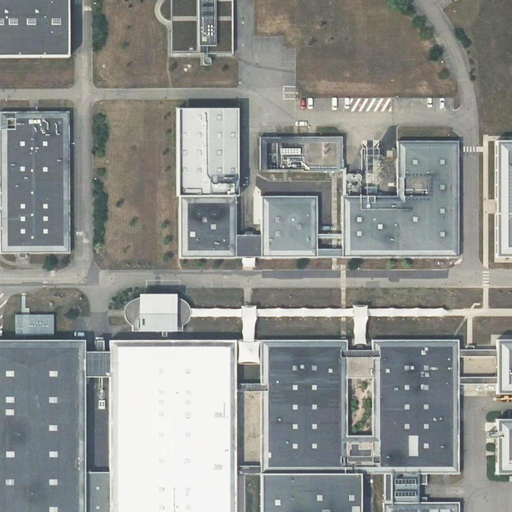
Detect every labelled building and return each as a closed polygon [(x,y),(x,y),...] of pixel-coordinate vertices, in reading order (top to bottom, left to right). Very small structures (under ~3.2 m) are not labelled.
[(0,0),(0,56),(68,57),(67,0),(0,0)] [(173,20),(172,0),(163,0),(162,1),(162,2),(161,2),(161,3),(159,5),(159,7),(158,8),(158,9),(158,10),(159,12),(159,14),(160,14),(160,15),(161,17),(163,18),(165,19),(166,20),(167,20),(169,20),(170,20),(173,20)] [(172,0),(173,20),(173,32),(169,32),(169,54),(231,53),(230,0),(172,0)] [(237,108),(177,109),(178,196),(180,196),(238,196),(237,108)] [(26,253),(70,253),(69,112),(0,112),(0,246),(0,253),(19,253),(26,253)] [(276,137),(260,137),(260,166),(277,166),(276,137)] [(303,171),(342,171),(342,137),(276,137),(277,166),(277,169),(302,169),(303,171)] [(335,257),(458,257),(458,141),(397,141),(397,196),(342,196),(342,249),(317,249),(317,196),(261,196),(261,234),(236,234),(238,196),(180,196),(179,257),(335,257)] [(511,143),(498,143),(498,259),(511,258),(511,143)] [(130,324),(131,329),(181,329),(180,324),(181,324),(183,322),(186,320),(188,317),(189,314),(189,308),(188,305),(183,300),(176,296),(174,296),(173,295),(171,295),(169,294),(168,294),(166,294),(146,293),(145,294),(144,294),(141,295),(140,295),(128,300),(126,301),(124,305),(122,310),(122,313),(124,317),(125,320),(128,322),(130,324)] [(52,336),(53,315),(14,314),(14,336),(52,336)] [(511,337),(498,337),(498,392),(511,392),(511,337)] [(235,511),(235,474),(260,473),(361,474),(384,474),(391,474),(426,474),(458,474),(459,339),(372,339),(372,350),(363,350),(363,344),(355,344),(355,350),(347,350),(347,340),(343,340),(260,340),(260,383),(235,383),(235,340),(109,340),(109,351),(103,351),(103,340),(95,340),(95,351),(84,351),(84,340),(0,339),(0,511),(235,511)] [(511,470),(511,415),(498,415),(497,470),(511,470)] [(360,511),(361,474),(260,473),(259,511),(360,511)] [(383,502),(382,511),(458,511),(459,502),(425,502),(416,502),(415,502),(391,502),(391,474),(384,474),(384,502),(383,502)] [(426,474),(391,474),(391,502),(415,502),(415,484),(426,484),(426,474)]
